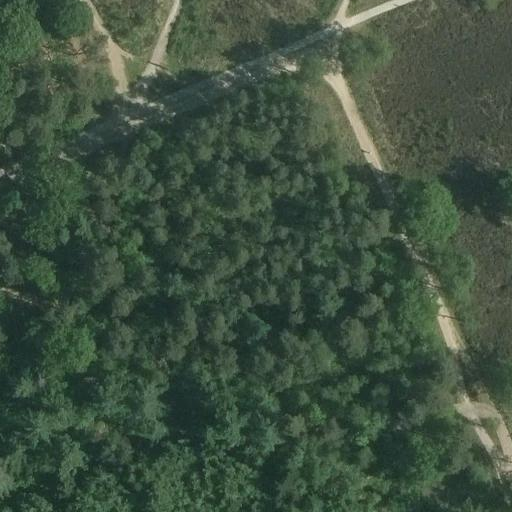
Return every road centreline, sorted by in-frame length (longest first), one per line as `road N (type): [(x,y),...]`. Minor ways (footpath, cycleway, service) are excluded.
road 1 (track): [(131,136),(334,50),(493,420)]
road 2 (track): [(0,197),(131,136)]
road 3 (track): [(84,0),(123,117)]
